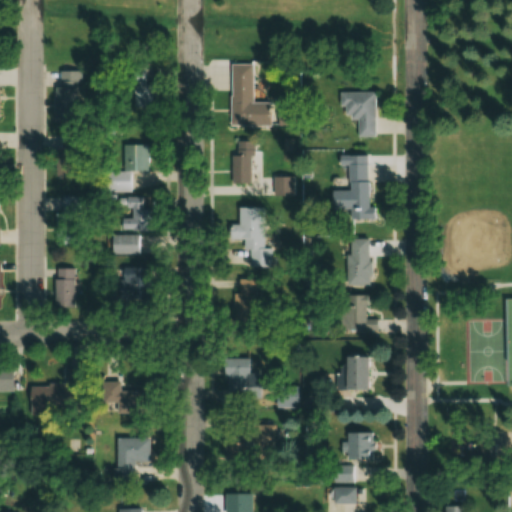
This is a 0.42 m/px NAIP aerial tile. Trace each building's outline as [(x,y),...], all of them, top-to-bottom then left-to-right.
[(256,66),(234,66),(232,127),(276,128),(276,103),(255,103),(256,66)] [(60,71),(60,122),(83,122),(83,71),(60,71)] [(378,93),(342,93),(342,120),(359,120),(359,138),(378,138),(378,93)] [(62,177),(81,177),(81,143),(62,143),(62,177)] [(151,145),(125,145),(125,171),(151,171),(151,145)] [(361,154),(332,155),(332,164),(342,164),(343,190),(327,190),(328,211),(342,211),(343,224),(373,223),(373,208),(365,206),(365,182),(357,182),(357,165),(361,165),(361,154)] [(116,173),(110,187),(126,194),(132,180),(116,173)] [(57,214),(57,245),(81,245),(81,198),(64,198),(64,214),(57,214)] [(152,231),(152,210),(145,210),(145,198),(119,198),(119,231),(152,231)] [(268,249),(268,208),(245,208),(245,268),(272,268),(272,249),(268,249)] [(143,254),(143,235),(110,235),(110,254),(143,254)] [(363,240),(338,240),(339,286),(364,285),(363,240)] [(151,300),(151,268),(126,268),(126,300),(151,300)] [(78,269),(54,269),(54,309),(78,309),(78,269)] [(258,279),(237,279),(237,312),(258,312),(258,279)] [(357,297),(296,296),(296,333),(357,334),(357,297)] [(348,331),(368,331),(368,302),(348,302),(348,331)] [(235,357),(228,386),(251,392),(258,362),(235,357)] [(363,359),(331,359),(331,396),(363,396),(363,359)] [(0,366),(0,391),(18,392),(18,367),(0,366)] [(88,369),(69,369),(69,385),(30,385),(30,413),(88,413),(88,369)] [(121,414),(150,414),(150,392),(125,392),(125,383),(111,383),(111,403),(120,403),(121,414)] [(365,435),(330,435),(330,465),(364,466),(365,435)] [(229,463),(257,463),(257,438),(229,438),(229,463)] [(154,439),(120,439),(120,482),(139,482),(139,462),(154,462),(154,439)] [(337,488),(337,504),(358,504),(358,488),(337,488)]
